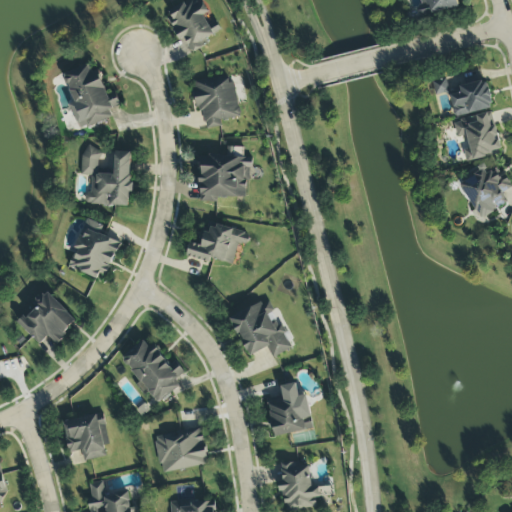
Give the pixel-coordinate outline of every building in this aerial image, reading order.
[(192,53),(207,45),(204,40),(221,31),(216,22),(209,26),(203,16),(209,13),(203,2),(199,5),(196,0),(190,0),(169,11),(173,18),(168,20),(179,41),(184,39),(192,53)] [(456,0),(458,6),(422,16),(417,0),(456,0)] [(112,118),(109,111),(120,107),(116,95),(109,98),(98,70),(92,73),(89,65),(64,75),(74,103),(70,105),(79,130),(112,118)] [(202,130),(222,127),(221,121),(240,118),(235,83),(228,84),(227,77),(195,82),(202,130)] [(433,81),(435,95),(448,93),(446,79),(433,81)] [(459,86),(461,94),(451,95),(454,117),(492,110),(488,81),(459,86)] [(466,161),(501,153),(492,113),(453,122),(457,138),(466,136),(469,148),(463,149),(466,161)] [(132,153),(115,152),(114,175),(98,174),(99,149),(83,149),(82,176),(91,176),(90,193),(86,193),(85,205),(130,207),(132,153)] [(248,198),(249,158),(200,157),(199,203),(218,203),(218,197),(248,198)] [(460,182),(478,219),(508,205),(502,193),(511,188),(505,174),(499,177),(495,170),(488,173),(486,169),(460,182)] [(67,268),(97,279),(99,274),(107,277),(120,243),(99,235),(103,226),(86,219),(67,268)] [(233,265),(238,243),(247,245),(249,232),(204,223),(200,245),(189,242),(186,257),(210,262),(210,260),(233,265)] [(48,337),(55,344),(77,322),(47,293),(17,324),(39,345),(48,337)] [(230,318),(249,357),(267,349),(272,359),(294,348),(282,324),(278,326),(266,301),(230,318)] [(275,438),(314,429),(307,395),(299,397),(296,383),(280,386),(283,398),(268,402),(275,438)] [(83,462),(106,457),(104,446),(109,445),(103,414),(63,422),(69,454),(82,451),(83,462)] [(155,436),(160,473),(208,466),(202,429),(155,436)] [(284,511),(316,508),(316,498),(320,498),(319,488),(311,489),(309,462),(279,465),(284,511)] [(0,504),(9,503),(0,467),(0,504)] [(136,511),(136,506),(130,507),(129,492),(104,495),(103,483),(87,484),(90,511),(136,511)] [(216,511),(216,501),(170,503),(170,511),(216,511)]
